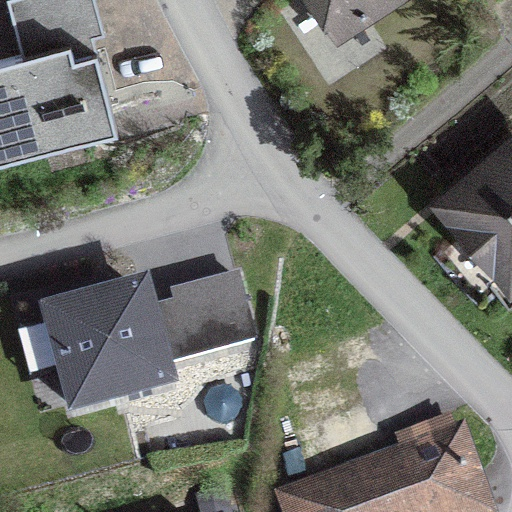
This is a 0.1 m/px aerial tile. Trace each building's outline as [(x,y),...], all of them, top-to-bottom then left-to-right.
[(60,28),(52,0),(0,0),(0,159),(126,126),(102,35),(88,39),(83,22),(60,28)] [(315,0),(336,32),(385,0),(315,0)] [(511,147),(449,203),(511,274),(511,273),(511,147)] [(50,316),(75,408),(167,384),(162,365),(254,341),(237,277),(173,294),(182,325),(153,333),(142,292),(114,300),(110,287),(75,296),(79,309),(50,316)] [(294,511),(480,511),(448,418),(400,436),(407,458),(291,502),(294,511)]
